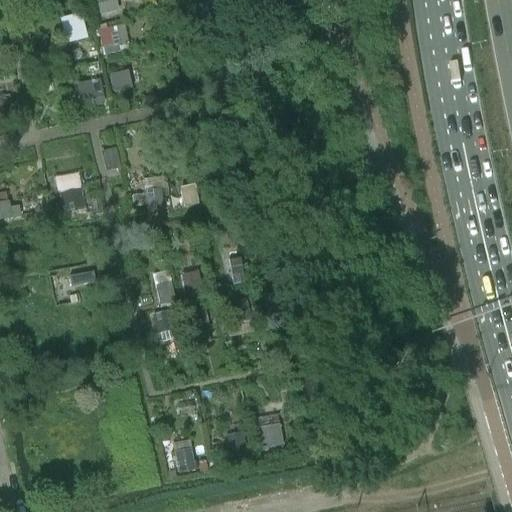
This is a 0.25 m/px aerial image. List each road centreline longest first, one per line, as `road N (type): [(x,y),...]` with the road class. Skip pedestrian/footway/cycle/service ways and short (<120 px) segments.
road 1 (primary): [(427,0),(511,372)]
road 2 (primary): [(511,155),(483,0)]
